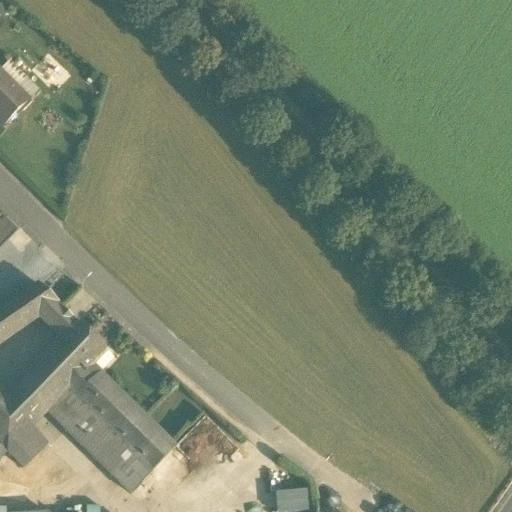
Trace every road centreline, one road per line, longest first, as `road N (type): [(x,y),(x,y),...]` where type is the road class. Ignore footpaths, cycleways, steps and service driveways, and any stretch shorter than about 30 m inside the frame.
road 1 (unclassified): [(171,0),(511,383)]
road 2 (residential): [(0,179),(252,418),(358,498)]
